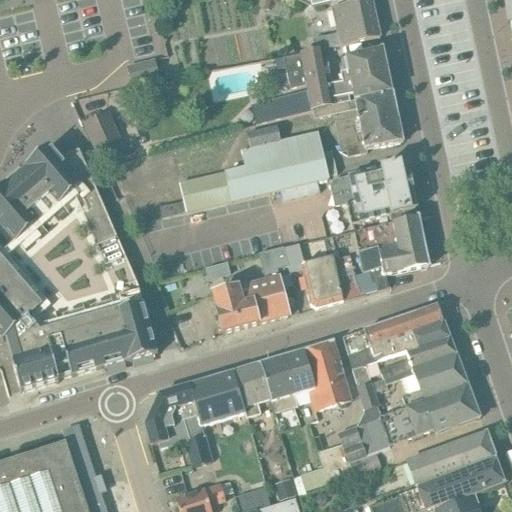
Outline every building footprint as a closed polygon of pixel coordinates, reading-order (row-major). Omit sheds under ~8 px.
[(323,50),(380,38),(371,1),(332,9),(338,35),(313,40),(315,51),(323,50)] [(331,87),(323,50),(315,51),(316,52),(275,60),(277,70),(286,68),(291,91),(306,88),(307,93),(250,107),(256,128),(313,113),(335,107),(391,94),(382,52),(346,60),(350,83),(331,87)] [(126,68),(131,87),(132,87),(133,89),(159,82),(158,80),(159,80),(155,60),(126,68)] [(335,107),(313,113),(314,120),(334,116),(335,124),(373,117),(373,119),(396,114),(392,95),(391,95),(391,94),(335,107)] [(373,117),(335,124),(341,154),(347,153),(348,159),(365,155),(364,150),(402,143),(396,114),(373,119),(373,117)] [(104,172),(126,162),(105,117),(84,127),(104,172)] [(183,203),(160,208),(163,220),(186,215),(232,204),(280,193),(295,189),(317,184),(328,181),(323,155),(318,134),(279,143),(251,150),(240,152),(244,169),(224,174),(179,185),(183,203)] [(59,161),(48,148),(25,168),(26,170),(6,187),(5,186),(0,190),(0,339),(3,343),(7,340),(14,364),(12,365),(21,395),(59,384),(59,380),(71,377),(71,378),(127,363),(128,364),(158,356),(143,306),(142,306),(139,295),(140,294),(79,152),(59,161)] [(347,205),(351,224),(389,216),(390,225),(409,221),(407,212),(416,211),(406,163),(348,175),(347,174),(334,177),(330,185),(335,208),(347,205)] [(280,193),(283,203),(320,195),(317,184),(295,189),(280,193)] [(363,275),(369,273),(372,286),(375,285),(377,294),(388,291),(385,277),(428,269),(418,220),(352,234),(363,275)] [(289,317),(279,278),(277,270),(287,268),(283,249),(258,256),(265,282),(238,289),(212,296),(222,336),(259,326),(259,325),(289,317)] [(332,259),(301,267),(310,307),(316,310),(343,303),(333,262),(332,259)] [(333,262),(343,303),(359,298),(349,259),(333,262)] [(209,282),(232,277),(229,264),(206,270),(209,282)] [(348,358),(443,324),(437,308),(365,332),(342,340),(348,358)] [(443,324),(348,358),(352,372),(366,368),(406,354),(406,353),(449,339),(443,324)] [(384,381),(456,358),(449,339),(406,353),(406,354),(409,363),(381,372),(384,381)] [(333,344),(303,353),(315,391),(307,393),(313,414),(350,403),(333,344)] [(303,353),(283,359),(294,397),(307,393),(315,391),(303,353)] [(435,436),(479,420),(456,358),(384,381),(384,382),(372,386),(371,385),(357,389),(364,413),(355,429),(337,436),(341,447),(348,466),(375,456),(434,432),(435,436)] [(283,359),(258,366),(270,403),(274,415),(297,408),(294,397),(283,359)] [(258,366),(233,374),(246,416),(247,421),(260,417),(257,406),(270,403),(258,366)] [(357,389),(371,385),(366,368),(352,372),(357,389)] [(233,374),(189,387),(198,418),(183,422),(190,442),(183,444),(184,445),(191,470),(211,464),(201,430),(246,416),(233,374)] [(198,418),(189,387),(160,396),(145,426),(150,446),(158,444),(160,452),(184,445),(183,444),(190,442),(183,422),(198,418)] [(416,490),(496,461),(486,434),(407,464),(416,490)] [(0,511),(104,511),(82,443),(0,470),(0,511)] [(348,466),(341,447),(318,455),(322,470),(327,485),(328,487),(353,479),(348,466)] [(348,466),(353,479),(354,478),(356,482),(382,472),(375,456),(348,466)] [(496,461),(416,490),(416,491),(367,509),(368,511),(426,511),(433,509),(434,511),(473,497),(505,485),(496,461)] [(327,485),(322,470),(300,478),(305,494),(327,485)] [(280,503),(296,497),(290,482),(274,487),(280,503)] [(220,486),(204,491),(175,499),(178,511),(210,511),(210,509),(226,505),(220,486)] [(255,492),(237,498),(241,511),(249,511),(260,508),(255,492)] [(478,511),(473,497),(434,511),(478,511)] [(299,511),(296,501),(294,502),(257,511),(299,511)]
